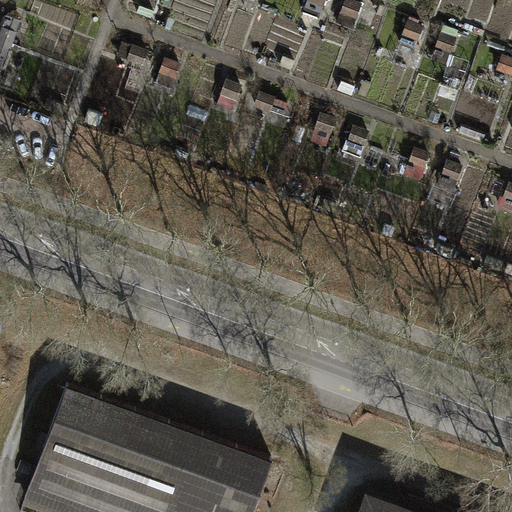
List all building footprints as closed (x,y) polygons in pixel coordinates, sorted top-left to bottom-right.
[(322,10),(326,0),(306,0),(305,4),(322,10)] [(358,16),(363,1),(360,0),(345,0),(342,10),(358,16)] [(138,11),(153,17),(155,9),(141,4),(138,11)] [(0,33),(0,66),(5,68),(23,18),(7,13),(0,33)] [(403,32),(419,39),(425,23),(410,16),(403,32)] [(434,56),(449,61),(458,35),(443,30),(434,56)] [(144,64),(149,48),(123,40),(118,56),(144,64)] [(511,73),(511,71),(511,54),(503,51),(496,66),(511,73)] [(293,67),(296,58),(284,54),(281,64),(293,67)] [(159,81),(174,86),(183,60),(167,55),(159,81)] [(218,101),(234,108),(244,82),(228,75),(218,101)] [(361,92),(367,95),(372,81),(366,79),(361,92)] [(282,113),(287,99),(261,89),(256,103),(282,113)] [(134,108),(139,93),(128,90),(123,105),(134,108)] [(313,134),(328,140),(337,116),(322,110),(313,134)] [(350,138),(366,145),(372,129),(355,123),(350,138)] [(420,179),(431,150),(416,144),(404,173),(420,179)] [(453,191),(464,162),(449,156),(438,185),(453,191)] [(511,211),(511,180),(510,180),(500,207),(511,211)] [(391,235),(395,225),(386,222),(382,231),(391,235)] [(501,270),(504,260),(488,255),(485,265),(501,270)] [(62,381),(21,496),(66,511),(247,511),(268,456),(62,381)] [(416,511),(365,494),(358,511),(416,511)]
